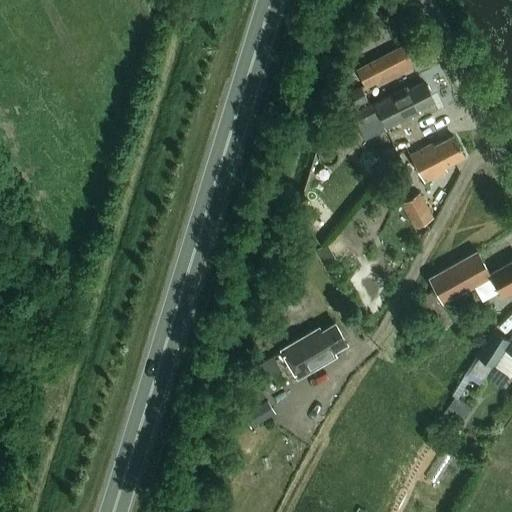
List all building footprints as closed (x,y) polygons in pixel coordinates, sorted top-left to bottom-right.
[(410,64),(414,61),(406,45),(356,71),(364,86),(377,79),(381,85),(412,69),(410,64)] [(418,111),(433,103),(423,83),(408,90),(407,88),(351,116),(357,127),(378,117),(385,130),(417,114),(418,111)] [(338,116),(367,102),(361,88),(331,103),(338,116)] [(444,168),(463,158),(453,137),(433,148),(432,144),(409,156),(423,183),(446,171),(444,168)] [(419,194),(401,204),(415,230),(434,220),(425,205),(419,194)] [(308,236),(320,230),(310,211),(298,217),(308,236)] [(329,243),(319,250),(328,261),(333,257),(332,247),(329,243)] [(511,260),(489,274),(477,252),(427,279),(441,304),(473,286),(482,301),(498,292),(502,298),(511,292),(511,260)] [(453,325),(433,294),(411,308),(431,339),(453,325)] [(333,353),(346,345),(334,324),(320,332),(318,328),(280,351),(297,379),(335,357),(333,353)] [(511,337),(509,343),(492,332),(475,358),(491,370),(504,350),(511,354),(511,337)] [(265,379),(279,371),(272,357),(258,365),(265,379)] [(260,391),(242,402),(246,410),(265,398),(260,391)] [(251,430),(276,415),(268,403),(243,417),(251,430)]
